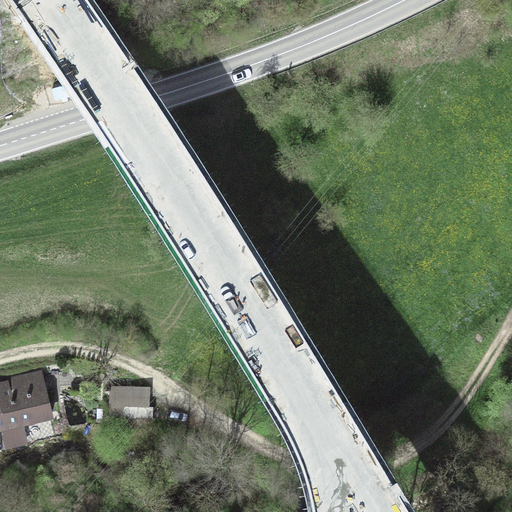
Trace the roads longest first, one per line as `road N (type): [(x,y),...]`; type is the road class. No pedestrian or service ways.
road 1 (track): [(511,324),(432,432),(392,459),(339,473),(266,449),(115,356),(57,347),(0,356)]
road 2 (secondary): [(0,145),(268,59),(403,0)]
road 3 (primary): [(219,242),(384,511)]
road 4 (primary): [(219,242),(330,511)]
road 5 (primary): [(62,0),(219,242)]
